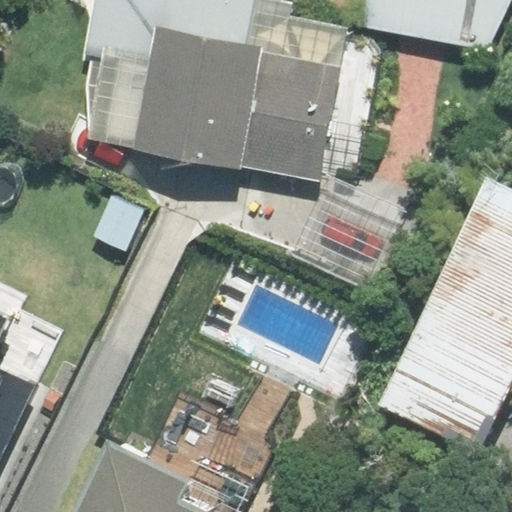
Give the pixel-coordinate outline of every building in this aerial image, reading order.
[(159,58),(143,138),(328,173),(349,61),(272,47),(274,38),(255,34),(261,0),(102,0),(93,45),(159,58)] [(511,0),(371,0),(368,19),(496,43),(511,6),(511,0)] [(511,171),(500,166),(386,394),(488,444),(511,395),(511,171)] [(0,461),(33,391),(0,375),(0,461)] [(199,473),(118,435),(80,511),(209,511),(214,503),(190,491),(199,473)]
